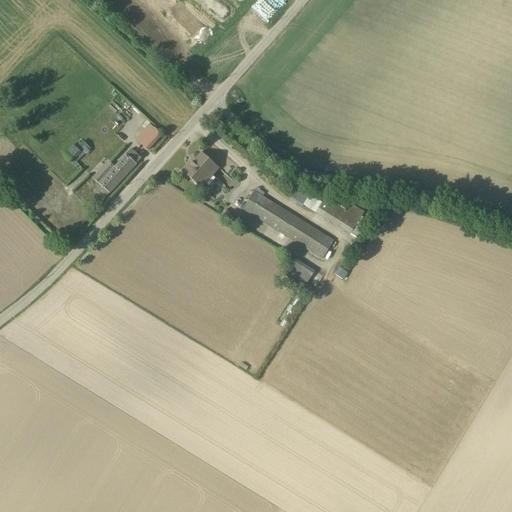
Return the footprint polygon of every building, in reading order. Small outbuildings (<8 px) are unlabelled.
[(150,124),(146,121),(141,128),(143,130),(134,140),(147,152),(161,136),(149,125),(150,124)] [(63,155),(73,166),(85,155),(86,156),(89,152),(90,150),(82,142),(75,148),(72,146),(63,155)] [(103,200),(140,159),(130,150),(125,155),(124,155),(113,167),(106,161),(91,178),(98,184),(98,185),(93,190),(103,200)] [(188,164),(181,172),(201,190),(218,170),(200,154),(190,166),(188,164)] [(264,194),(255,188),(244,207),(242,206),(241,208),(242,209),(241,211),(321,260),(333,242),(262,197),(264,194)] [(358,240),(366,229),(364,228),(365,226),(358,222),(363,213),(349,204),(346,209),(333,201),(331,205),(330,204),(329,206),(323,202),(322,202),(321,204),(309,196),(308,197),(303,194),(301,196),(294,191),(288,200),(289,200),(301,208),(303,207),(349,236),(350,235),(358,240)] [(313,272),(293,259),(284,273),(304,286),(313,272)] [(338,269),(334,275),(343,281),(347,274),(338,269)] [(287,313),(279,326),(285,330),(288,325),(287,324),(301,302),(296,299),(291,307),(289,306),(286,311),(287,313)]
